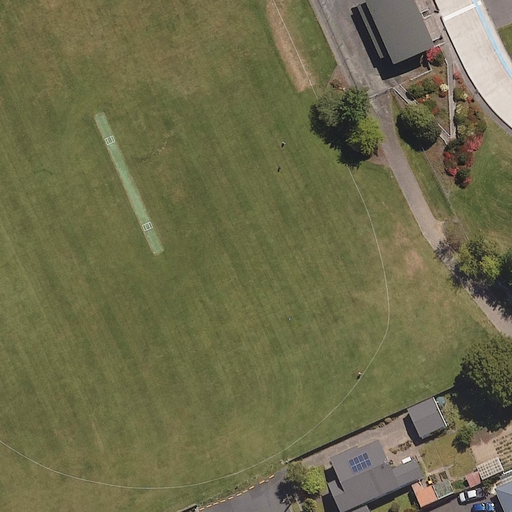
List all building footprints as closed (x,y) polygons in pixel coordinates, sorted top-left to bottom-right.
[(437,52),(413,0),(363,0),(365,3),(357,7),(381,62),(389,58),(394,70),(437,52)] [(437,404),(411,416),(424,444),(449,433),(437,404)] [(384,446),(336,467),(345,488),(334,493),(342,511),(370,511),(405,497),(404,495),(428,485),(421,466),(397,476),(384,446)] [(501,461),(480,469),(481,472),(468,477),(472,489),(506,476),(501,461)] [(511,511),(511,488),(498,495),(506,511),(511,511)]
